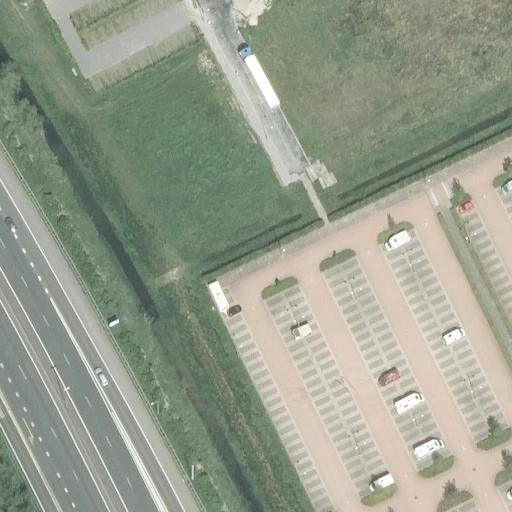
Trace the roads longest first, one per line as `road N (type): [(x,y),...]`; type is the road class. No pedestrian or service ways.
road 1 (motorway): [(173,511),(92,359),(29,289)]
road 2 (motorway): [(144,511),(29,289)]
road 3 (motorway): [(0,334),(93,511)]
road 4 (residential): [(205,0),(297,169)]
